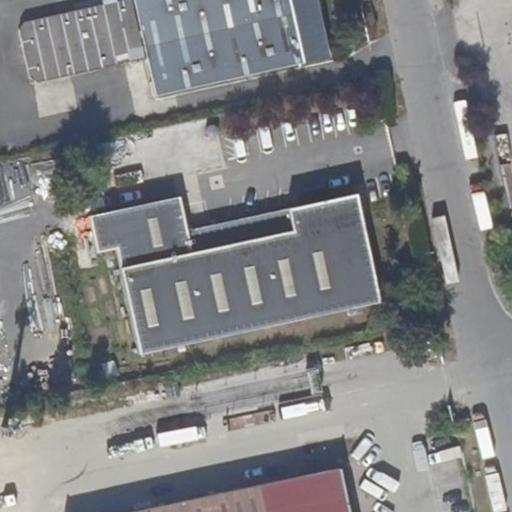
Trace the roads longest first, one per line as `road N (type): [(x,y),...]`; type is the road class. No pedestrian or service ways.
road 1 (unknown): [(420,60),(83,111),(36,110),(13,97),(3,74),(18,0)]
road 2 (unclassified): [(407,0),(488,377)]
road 3 (unknown): [(394,395),(132,450),(71,480),(54,511)]
